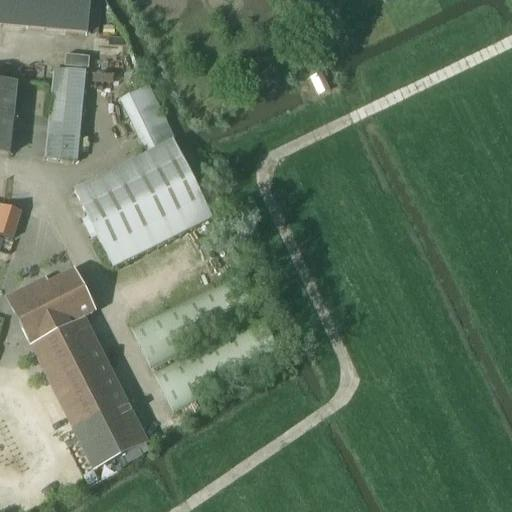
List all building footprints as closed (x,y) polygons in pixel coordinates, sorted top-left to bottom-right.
[(0,0),(0,28),(87,36),(90,0),(0,0)] [(329,92),(322,75),(310,80),(318,97),(329,92)] [(17,85),(0,82),(0,157),(10,159),(17,85)] [(172,143),(73,193),(113,271),(212,222),(172,143)] [(5,209),(0,224),(0,237),(12,242),(21,214),(5,209)] [(82,319),(94,313),(73,273),(9,305),(29,346),(30,346),(82,319)] [(241,275),(130,331),(150,370),(260,314),(241,275)] [(146,445),(82,319),(30,346),(93,471),(146,445)] [(263,321),(154,376),(173,415),(281,360),(263,321)]
